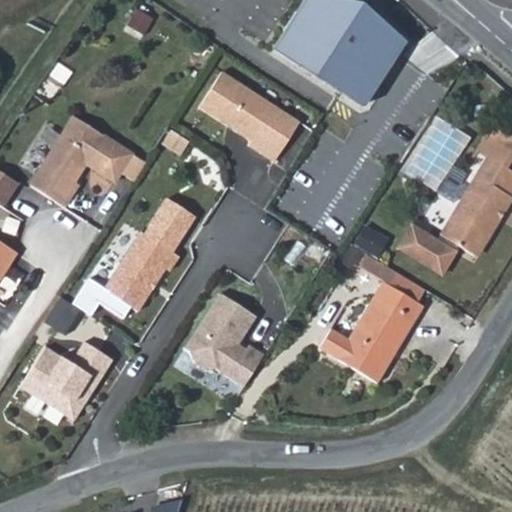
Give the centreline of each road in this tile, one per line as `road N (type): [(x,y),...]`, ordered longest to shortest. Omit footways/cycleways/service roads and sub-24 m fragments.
road 1 (residential): [(511,309),(427,426),(370,453),(181,456),(96,479)]
road 2 (residential): [(232,221),(95,436),(96,479)]
road 3 (residential): [(75,234),(0,357)]
